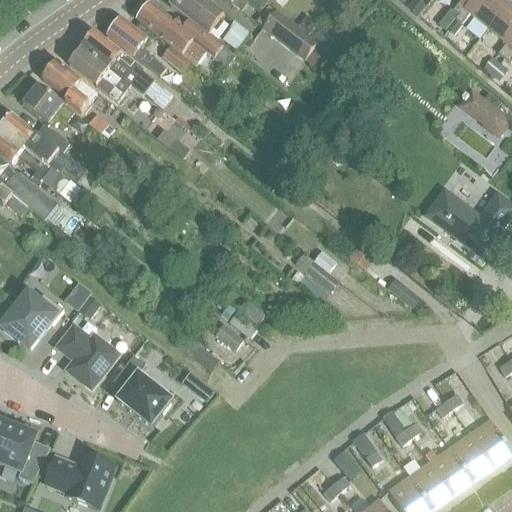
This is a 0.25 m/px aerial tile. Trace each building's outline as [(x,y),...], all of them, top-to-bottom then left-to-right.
[(191,24),(209,38),(224,19),(211,9),(213,7),(203,0),(177,0),(171,8),(191,24)] [(266,7),(257,0),(223,0),(232,7),(242,14),(247,7),(259,16),(266,7)] [(416,0),(408,10),(418,18),(426,9),(416,0)] [(437,0),(434,0),(428,16),(443,22),(449,5),(437,0)] [(455,0),(461,5),(453,15),(459,20),(474,0),(455,0)] [(474,0),(459,20),(456,24),(462,29),(471,19),(487,32),(489,33),(509,8),(507,7),(498,0),(474,0)] [(224,50),(209,38),(191,24),(187,28),(179,21),(176,25),(151,6),(138,22),(171,49),(190,64),(197,69),(208,56),(215,62),(224,50)] [(511,10),(509,8),(489,33),(508,48),(499,59),(505,64),(511,55),(511,10)] [(319,48),(317,46),(277,15),(264,32),(306,65),(319,48)] [(446,24),(441,30),(447,35),(448,33),(451,29),(456,24),(459,20),(453,15),(446,24)] [(308,19),(299,30),(311,39),(319,28),(308,19)] [(160,81),(167,72),(141,52),(148,42),(122,21),(108,40),(160,81)] [(451,29),(448,33),(455,39),(462,29),(456,24),(451,29)] [(236,26),(224,42),(237,53),(250,36),(236,26)] [(84,52),(132,90),(143,98),(155,83),(144,74),(144,73),(123,56),(97,36),(84,52)] [(325,36),(317,46),(319,48),(332,57),(340,47),(325,36)] [(182,74),(190,64),(171,49),(163,59),(182,74)] [(132,90),(84,52),(71,68),(110,99),(119,106),(131,90),(132,90)] [(493,79),(502,68),(494,61),(485,73),(493,79)] [(97,96),(82,84),(57,64),(43,82),(67,101),(66,103),(82,116),(90,106),(97,96)] [(510,74),(502,68),(493,79),(501,86),(510,74)] [(68,125),(75,116),(39,88),(24,107),(49,127),(57,117),(68,125)] [(466,104),(461,111),(498,140),(511,124),(498,113),(502,108),(489,98),(485,103),(474,94),(469,101),(466,98),(463,102),(466,104)] [(307,114),(296,129),(308,138),(319,123),(307,114)] [(37,138),(13,117),(1,132),(43,167),(44,165),(53,172),(54,171),(61,177),(65,172),(53,162),(59,155),(37,138)] [(97,118),(90,127),(102,136),(109,128),(97,118)] [(198,123),(189,134),(214,154),(223,143),(198,123)] [(40,133),(38,137),(63,156),(70,147),(44,128),(40,133)] [(43,167),(1,132),(0,132),(0,156),(13,168),(18,161),(36,175),(34,177),(59,198),(69,186),(53,173),(53,172),(44,165),(43,167)] [(164,134),(158,141),(172,152),(178,144),(164,134)] [(178,144),(172,152),(183,161),(189,153),(178,144)] [(287,144),(279,153),(286,158),(293,150),(287,144)] [(361,160),(341,153),(336,165),(357,173),(361,160)] [(0,161),(0,187),(29,211),(45,224),(58,209),(0,161)] [(29,211),(0,187),(0,202),(21,221),(29,211)] [(445,194),(426,220),(482,262),(511,221),(511,207),(498,197),(481,220),(445,194)] [(59,229),(56,233),(67,241),(70,237),(59,229)] [(352,263),(366,274),(380,258),(365,246),(352,263)] [(85,247),(81,252),(91,260),(95,255),(85,247)] [(427,252),(418,264),(430,273),(438,262),(427,252)] [(322,255),(315,264),(330,276),(337,267),(322,255)] [(340,284),(330,276),(315,264),(305,257),(297,269),(331,296),(340,284)] [(296,275),(290,282),(310,298),(316,290),(296,275)] [(397,282),(388,293),(414,313),(422,303),(397,282)] [(80,287),(67,304),(79,313),(80,313),(90,299),(92,296),(80,287)] [(346,287),(339,295),(356,307),(362,299),(346,287)] [(59,321),(65,314),(45,299),(40,305),(30,297),(2,332),(31,354),(45,335),(52,327),(54,328),(58,323),(59,321)] [(90,299),(80,313),(91,322),(102,309),(90,299)] [(259,329),(266,320),(247,305),(239,314),(259,329)] [(221,320),(227,325),(235,315),(229,310),(221,320)] [(259,331),(238,316),(230,326),(250,342),(259,331)] [(235,355),(244,342),(225,328),(216,340),(235,355)] [(93,394),(120,359),(105,347),(95,339),(92,343),(83,336),(75,329),(69,337),(68,339),(58,351),(68,360),(75,365),(67,374),(68,375),(92,394),(93,394)] [(186,337),(176,350),(210,377),(220,366),(201,351),(202,349),(186,337)] [(166,414),(174,404),(156,390),(140,378),(146,370),(134,361),(123,375),(114,386),(121,391),(125,395),(118,404),(137,419),(152,431),(166,414)] [(502,371),(501,371),(506,380),(511,376),(511,365),(510,366),(502,371)] [(205,387),(196,398),(209,407),(217,396),(205,387)] [(458,398),(447,405),(454,414),(464,407),(458,398)] [(454,414),(447,405),(437,413),(443,422),(454,414)] [(394,416),(413,443),(424,435),(405,409),(394,416)] [(413,443),(394,416),(384,423),(403,450),(413,443)] [(35,446),(37,442),(38,440),(38,439),(35,438),(35,439),(28,436),(20,433),(20,432),(11,428),(10,429),(0,424),(0,467),(20,476),(21,477),(19,481),(19,482),(20,482),(32,487),(34,487),(51,452),(36,447),(35,446)] [(470,439),(494,472),(511,459),(511,453),(491,424),(470,439)] [(383,464),(377,455),(365,438),(355,444),(367,462),(366,462),(373,471),(383,464)] [(494,472),(470,439),(450,453),(474,486),(494,472)] [(474,486),(450,453),(438,462),(433,454),(426,459),(431,467),(454,500),(474,486)] [(344,456),(334,465),(350,484),(360,475),(344,456)] [(94,511),(100,511),(116,471),(98,464),(83,458),(78,470),(72,468),(56,461),(50,476),(45,488),(56,492),(68,497),(67,499),(66,501),(83,507),(94,511)] [(436,511),(454,500),(431,467),(411,481),(432,511),(436,511)] [(321,473),(309,483),(320,496),(332,487),(321,473)] [(334,489),(341,497),(351,489),(344,481),(334,489)] [(432,511),(411,481),(390,496),(401,511),(432,511)] [(341,497),(334,489),(324,497),(331,505),(341,497)]
